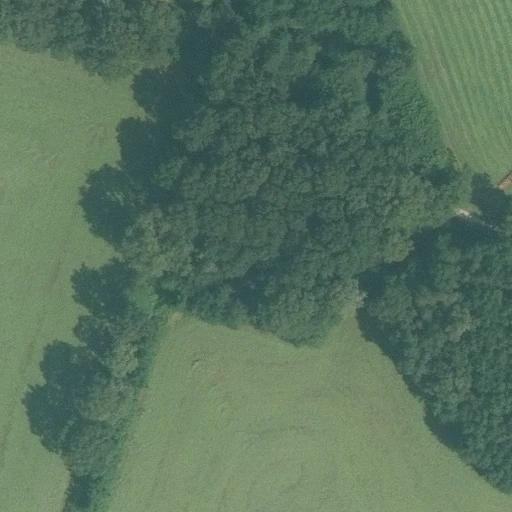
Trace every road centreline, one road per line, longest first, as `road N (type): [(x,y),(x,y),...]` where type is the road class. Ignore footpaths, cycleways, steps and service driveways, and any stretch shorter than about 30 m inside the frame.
road 1 (track): [(0,0),(231,56),(445,211)]
road 2 (track): [(445,211),(164,511)]
